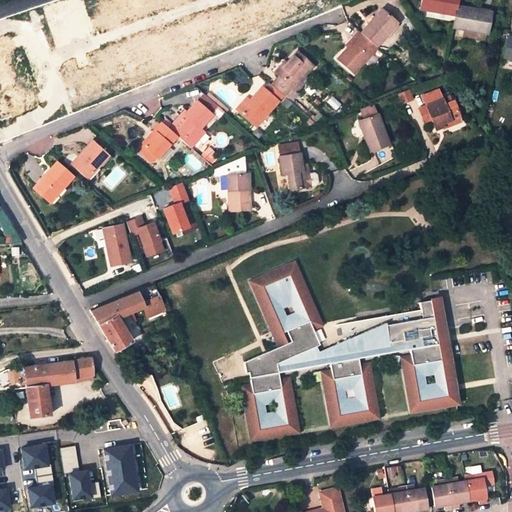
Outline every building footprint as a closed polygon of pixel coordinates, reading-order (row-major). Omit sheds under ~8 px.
[(422,0),(420,10),(454,16),(456,6),(457,0),(422,0)] [(469,30),(486,34),(490,12),(456,6),(454,16),(452,28),(469,30)] [(375,46),(395,23),(381,10),(360,33),(369,40),(375,46)] [(360,33),(358,30),(353,36),(356,39),(348,47),(338,59),(353,73),(364,61),(368,64),(372,64),(377,59),(371,54),(377,47),(375,46),(369,40),(360,33)] [(486,34),(469,30),(467,38),(485,41),(486,34)] [(10,33),(0,36),(0,80),(12,115),(36,105),(10,33)] [(348,47),(356,39),(353,36),(345,45),(348,47)] [(511,37),(507,37),(503,59),(511,60),(511,37)] [(282,95),(289,101),(297,91),(293,88),(303,77),(312,66),(296,52),(287,63),(277,74),(279,76),(271,85),(282,95)] [(284,61),(274,72),(277,74),(287,63),(284,61)] [(297,91),(306,80),(303,77),(293,88),(297,91)] [(249,101),(246,104),(242,101),(235,109),(255,126),(282,95),(271,85),(269,83),(263,90),(261,88),(249,101)] [(428,113),(431,120),(435,130),(442,127),(441,124),(458,118),(452,101),(443,105),(437,91),(422,96),(425,106),(418,109),(420,116),(428,113)] [(291,102),(303,113),(305,110),(293,100),(291,102)] [(169,129),(177,135),(190,147),(202,133),(198,130),(211,115),(195,101),(186,112),(184,111),(169,129)] [(323,119),(308,106),(305,110),(303,113),(317,125),(323,119)] [(420,116),(423,123),(431,120),(428,113),(420,116)] [(388,146),(376,115),(361,120),(367,134),(363,135),(369,153),(388,146)] [(458,118),(441,124),(442,127),(443,129),(460,123),(458,118)] [(357,122),(363,135),(367,134),(361,120),(357,122)] [(157,158),(177,135),(169,129),(161,122),(153,131),(155,133),(148,141),(146,139),(136,150),(146,159),(151,153),(155,156),(157,158)] [(153,131),(146,139),(148,141),(155,133),(153,131)] [(107,156),(91,141),(71,164),(87,179),(107,156)] [(151,153),(146,159),(150,162),(155,156),(151,153)] [(287,173),(290,189),(310,186),(307,171),(302,171),(301,164),(299,153),(278,156),(281,174),(287,173)] [(227,175),(243,174),(242,159),(219,168),(219,166),(214,168),(215,175),(227,175)] [(55,163),(33,189),(46,200),(59,185),(62,188),(72,177),(55,163)] [(243,174),(227,175),(229,211),(250,209),(247,174),(243,174)] [(158,207),(167,233),(187,226),(178,201),(187,198),(180,181),(165,186),(171,203),(158,207)] [(59,185),(46,200),(50,203),(62,188),(59,185)] [(157,200),(159,206),(170,201),(168,196),(157,200)] [(124,220),(128,234),(134,232),(142,257),(162,251),(152,220),(142,223),(139,215),(124,220)] [(129,262),(121,226),(102,230),(110,266),(129,262)] [(438,300),(417,304),(418,311),(381,318),(382,323),(361,326),(361,328),(358,329),(357,322),(338,326),(341,343),(316,351),(314,345),(317,344),(307,321),(311,319),(309,314),(313,312),(292,263),(250,281),(271,330),(275,329),(277,334),(281,332),(285,330),(289,340),(285,342),(277,346),(243,361),(245,372),(250,371),(250,376),(249,376),(250,382),(251,392),(242,394),(251,439),(296,432),(289,386),(280,388),(279,378),(278,372),(329,364),(330,370),(332,379),(324,381),(331,426),(376,418),(369,373),(360,375),(359,365),(358,359),(409,351),(410,356),(412,366),(403,368),(410,413),(456,405),(454,396),(449,396),(446,376),(451,375),(448,360),(440,362),(437,341),(445,339),(438,300)] [(108,270),(101,273),(106,284),(113,281),(108,270)] [(89,310),(112,350),(130,340),(116,317),(142,306),(147,317),(164,309),(153,284),(89,310)] [(381,318),(357,322),(358,329),(361,328),(361,326),(382,323),(381,318)] [(275,329),(271,330),(277,346),(285,342),(281,332),(277,334),(275,329)] [(403,368),(412,366),(410,356),(402,358),(403,368)] [(89,357),(6,369),(8,390),(24,387),(28,417),(49,415),(45,385),(73,381),(73,377),(91,375),(93,374),(89,357)] [(359,365),(360,375),(369,373),(367,363),(359,365)] [(324,381),(332,379),(330,370),(322,371),(324,381)] [(449,396),(454,396),(451,375),(446,376),(449,396)] [(279,378),(280,388),(289,386),(287,377),(279,378)] [(241,384),(242,394),(251,392),(250,382),(241,384)] [(117,443),(40,454),(45,485),(45,486),(33,488),(35,505),(123,492),(117,443)] [(0,509),(14,508),(11,486),(0,487),(0,470),(7,470),(4,449),(0,449),(0,509)] [(474,475),(464,477),(465,482),(468,499),(475,497),(475,499),(478,499),(479,504),(483,503),(483,501),(485,500),(483,486),(494,484),(492,472),(481,474),(482,479),(475,480),(474,475)] [(447,479),(452,506),(455,506),(454,499),(462,498),(459,483),(458,483),(457,478),(447,479)] [(442,480),(447,507),(452,506),(447,479),(442,480)] [(447,507),(442,480),(437,481),(438,487),(431,488),(434,502),(439,502),(439,505),(444,504),(444,508),(447,507)] [(468,499),(465,482),(459,483),(462,498),(462,500),(468,499)] [(408,486),(412,510),(420,509),(419,505),(425,504),(423,489),(414,490),(414,485),(408,486)] [(410,510),(406,486),(398,488),(398,493),(392,494),(394,509),(404,508),(405,511),(410,510)] [(318,511),(318,510),(310,511),(343,511),(338,489),(320,493),(324,511),(319,511),(318,511)] [(392,511),(389,495),(373,497),(375,511),(392,511)] [(462,498),(454,499),(455,506),(452,506),(453,508),(459,507),(458,502),(462,501),(462,500),(462,498)]
